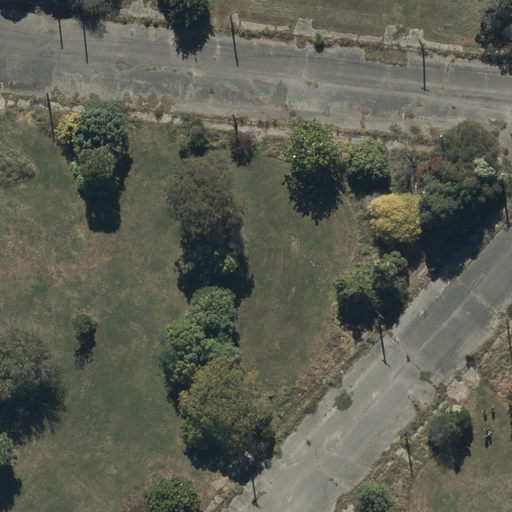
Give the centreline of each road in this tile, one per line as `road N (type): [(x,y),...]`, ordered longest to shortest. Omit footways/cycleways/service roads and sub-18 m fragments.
road 1 (track): [(0,47),(511,101)]
road 2 (track): [(273,511),(511,247)]
